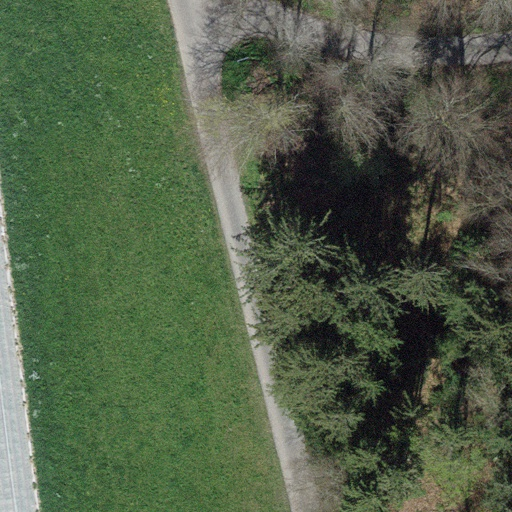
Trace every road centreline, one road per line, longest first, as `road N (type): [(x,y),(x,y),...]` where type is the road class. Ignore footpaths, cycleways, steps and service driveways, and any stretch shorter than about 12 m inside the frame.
road 1 (track): [(187,5),(306,511)]
road 2 (unclassified): [(185,0),(418,48),(511,44)]
